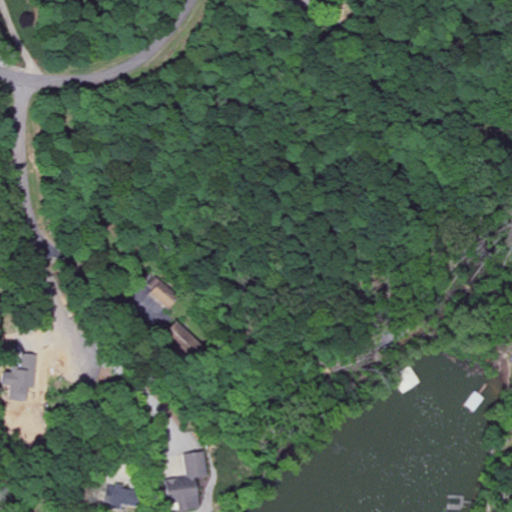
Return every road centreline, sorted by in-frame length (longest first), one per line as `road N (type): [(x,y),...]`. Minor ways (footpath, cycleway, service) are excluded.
road 1 (residential): [(25,76),(20,181),(68,350)]
road 2 (residential): [(188,0),(157,43),(106,77),(50,82),(0,67)]
